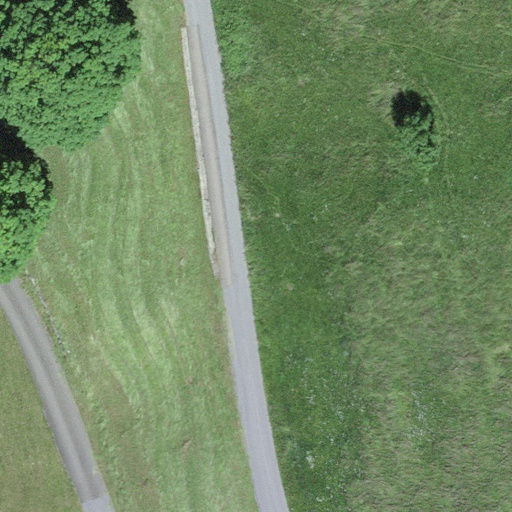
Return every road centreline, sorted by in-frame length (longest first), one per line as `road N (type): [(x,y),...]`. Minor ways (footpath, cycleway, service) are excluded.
road 1 (residential): [(283,511),(258,418),(199,0)]
road 2 (residential): [(0,263),(60,380),(100,511)]
